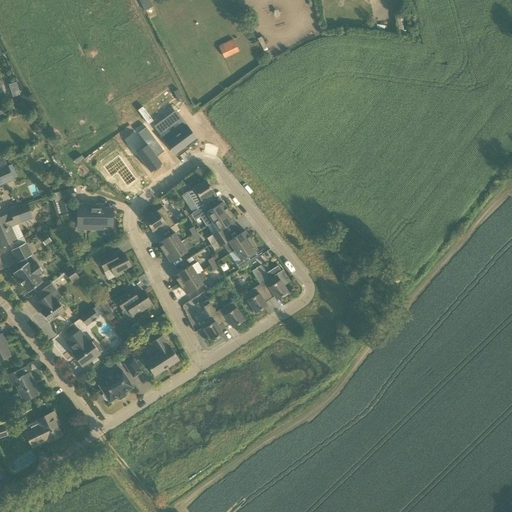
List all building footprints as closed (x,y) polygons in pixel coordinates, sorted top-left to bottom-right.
[(149,0),(147,0),(141,3),(144,11),(153,6),(149,0)] [(224,58),(239,52),(233,39),(218,45),(224,58)] [(168,118),(156,127),(171,148),(180,142),(184,148),(195,139),(187,128),(182,121),(175,127),(168,118)] [(147,144),(136,152),(151,172),(153,170),(154,172),(160,167),(159,165),(162,163),(155,154),(162,148),(146,127),(138,133),(147,144)] [(119,156),(103,167),(111,177),(108,179),(119,189),(125,184),(127,187),(137,180),(119,156)] [(14,179),(8,166),(0,169),(0,185),(6,183),(14,179)] [(214,193),(207,181),(200,185),(199,184),(187,192),(199,209),(208,204),(214,199),(211,194),(214,193)] [(73,187),(61,191),(55,193),(61,214),(69,211),(66,199),(76,195),(73,187)] [(6,215),(0,218),(0,247),(0,248),(9,244),(23,237),(16,220),(32,214),(26,202),(10,210),(11,213),(6,215)] [(206,213),(212,222),(229,211),(223,202),(211,209),(208,204),(199,209),(191,214),(195,220),(206,213)] [(112,226),(112,209),(102,209),(102,203),(77,203),(77,230),(102,230),(102,226),(112,226)] [(175,225),(163,207),(151,214),(152,216),(145,220),(153,231),(165,224),(168,229),(175,225)] [(224,228),(235,221),(229,211),(212,222),(218,231),(207,238),(211,244),(227,234),(224,228)] [(229,242),(234,251),(251,240),(245,230),(231,240),(227,234),(211,244),(215,250),(229,242)] [(164,253),(181,242),(175,232),(158,243),(164,253)] [(46,234),(40,238),(45,245),(51,241),(46,234)] [(23,237),(17,240),(9,244),(12,250),(26,243),(23,237)] [(239,269),(249,263),(246,257),(257,250),(251,240),(234,251),(240,260),(235,263),(239,269)] [(170,262),(187,252),(181,242),(164,253),(170,262)] [(22,285),(28,293),(43,282),(37,274),(42,271),(37,263),(31,266),(28,262),(26,258),(32,255),(26,243),(12,250),(18,263),(19,262),(22,267),(13,273),(19,281),(22,285)] [(114,259),(112,253),(114,252),(114,251),(98,259),(105,272),(112,268),(116,277),(123,273),(122,271),(131,266),(124,254),(114,259)] [(180,285),(197,274),(191,265),(174,276),(180,285)] [(72,283),(79,278),(71,267),(64,271),(72,283)] [(288,292),(284,286),(290,283),(281,271),(276,274),(260,284),(264,291),(269,288),(277,300),(288,292)] [(186,295),(203,284),(197,274),(180,285),(186,295)] [(255,313),(267,306),(260,294),(264,291),(260,284),(244,295),(255,313)] [(55,290),(38,303),(43,309),(41,311),(49,322),(53,319),(54,320),(61,315),(60,314),(64,311),(55,300),(56,300),(60,296),(55,290)] [(136,295),(132,290),(116,300),(123,311),(127,308),(133,316),(152,304),(143,291),(136,295)] [(183,304),(186,311),(202,304),(198,297),(183,304)] [(103,313),(110,308),(105,302),(99,307),(103,313)] [(244,320),(233,302),(216,312),(220,319),(221,318),(225,316),(233,328),(244,320)] [(220,319),(216,312),(210,303),(204,307),(209,316),(199,323),(206,335),(207,334),(212,341),(223,334),(218,326),(224,323),(221,318),(220,319)] [(99,317),(99,316),(93,308),(92,308),(80,317),(86,326),(99,317)] [(93,338),(90,340),(90,339),(88,340),(81,330),(74,335),(66,341),(78,357),(76,358),(82,367),(100,353),(103,351),(93,338)] [(0,334),(0,360),(11,356),(5,344),(7,343),(2,333),(0,334)] [(169,347),(162,335),(150,343),(158,355),(145,363),(154,376),(163,370),(163,369),(169,365),(170,366),(179,360),(171,347),(169,347)] [(133,377),(142,372),(133,358),(125,364),(133,377)] [(22,376),(20,370),(7,375),(10,382),(13,380),(24,401),(38,395),(32,383),(34,382),(30,372),(22,376)] [(133,387),(122,371),(114,375),(112,372),(104,377),(107,380),(99,385),(104,393),(103,395),(106,400),(108,400),(110,402),(133,387)] [(48,442),(62,435),(58,426),(60,424),(54,412),(37,420),(40,426),(26,433),(32,447),(47,440),(48,442)] [(0,437),(8,434),(4,425),(0,426),(0,437)]
